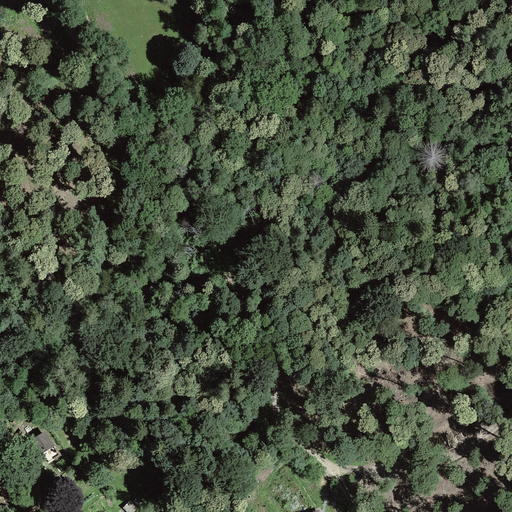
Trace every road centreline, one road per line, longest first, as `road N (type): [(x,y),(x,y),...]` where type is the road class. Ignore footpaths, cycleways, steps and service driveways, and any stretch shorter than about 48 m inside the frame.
road 1 (track): [(59,0),(119,137),(88,262),(136,273),(216,275),(258,331),(272,372),(273,414),(330,471),(344,511)]
road 2 (track): [(330,471),(459,455),(511,414)]
road 3 (track): [(88,262),(75,421)]
